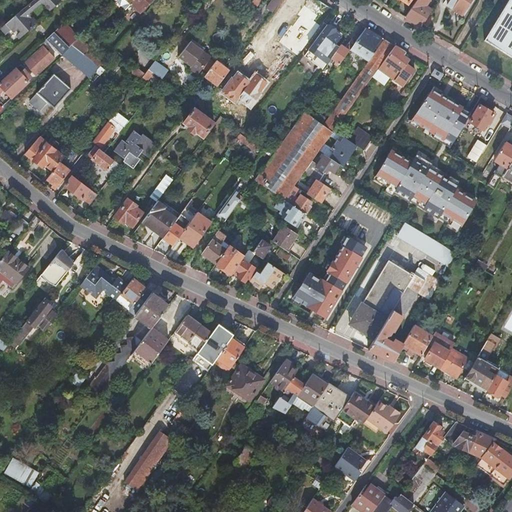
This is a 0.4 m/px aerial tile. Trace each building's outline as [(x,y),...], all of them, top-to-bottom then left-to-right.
[(34,0),(29,5),(0,29),(5,35),(14,28),(15,29),(15,33),(20,39),(36,25),(29,17),(29,14),(41,4),(44,5),(49,12),(62,0),(34,0)] [(125,0),(140,14),(144,10),(153,0),(125,0)] [(271,0),(267,7),(273,12),(281,0),(271,0)] [(416,0),(405,17),(421,27),(431,11),(424,6),(427,0),(416,0)] [(450,0),(447,6),(452,9),(461,14),(470,1),(470,0),(450,0)] [(511,0),(508,0),(483,41),(511,58),(511,0)] [(326,64),(330,58),(339,46),(335,44),(340,37),(334,33),(335,32),(327,25),(308,50),(326,64)] [(350,50),(369,61),(374,54),(372,53),(382,39),(365,28),(350,50)] [(61,56),(68,49),(53,33),(45,41),(61,56)] [(192,40),(190,42),(203,52),(205,50),(192,40)] [(304,112),(255,181),(284,200),(289,192),(294,187),(294,186),(305,171),(319,151),(333,131),(371,78),(377,70),(394,46),(384,40),(374,54),(369,61),(323,126),(304,112)] [(203,52),(190,42),(178,57),(191,67),(189,69),(197,75),(210,57),(203,52)] [(54,59),(47,53),(50,50),(43,43),(38,47),(41,50),(25,65),(35,77),(54,59)] [(72,46),(83,56),(86,52),(75,43),(72,46)] [(334,64),(337,67),(348,52),(350,50),(345,47),(344,48),(340,45),(339,46),(330,58),(336,62),(334,64)] [(62,56),(89,79),(99,68),(83,56),(72,46),(71,46),(70,48),(62,56)] [(377,70),(389,78),(395,82),(406,65),(409,61),(403,57),(406,53),(394,46),(377,70)] [(304,56),(322,70),(326,64),(308,50),(304,56)] [(99,68),(102,64),(86,52),(83,56),(99,68)] [(160,78),(161,79),(167,72),(154,62),(147,70),(152,73),(160,78)] [(204,77),(217,87),(229,71),(216,62),(204,77)] [(406,65),(395,82),(402,87),(406,82),(414,71),(406,65)] [(0,83),(0,92),(3,90),(11,99),(28,83),(27,82),(29,80),(26,76),(23,78),(16,69),(0,83)] [(144,74),(141,78),(146,81),(152,73),(147,70),(144,74)] [(377,70),(371,78),(383,86),(389,78),(377,70)] [(442,75),(434,70),(430,76),(438,81),(442,75)] [(53,108),(69,88),(52,74),(36,93),(53,108)] [(435,88),(432,86),(411,122),(443,141),(451,145),(472,110),(435,88)] [(484,126),(485,128),(493,114),(478,105),(468,122),(481,130),(484,126)] [(202,138),(214,123),(194,108),(182,123),(187,127),(186,129),(194,135),(195,133),(202,138)] [(117,110),(112,116),(121,123),(125,126),(129,120),(117,110)] [(511,117),(506,114),(501,123),(508,128),(511,120),(511,117)] [(112,116),(94,139),(103,146),(116,129),(118,131),(120,132),(124,127),(125,126),(121,123),(112,116)] [(357,127),(348,141),(355,146),(363,152),(371,140),(360,132),(361,131),(357,127)] [(145,155),(154,143),(142,134),(140,136),(133,130),(126,141),(129,143),(128,144),(122,140),(114,152),(125,159),(123,162),(133,169),(140,159),(138,158),(142,152),(145,155)] [(333,131),(319,151),(330,158),(339,165),(342,166),(355,146),(348,141),(343,138),(333,131)] [(372,138),(361,131),(360,132),(371,140),(372,138)] [(246,145),(249,141),(240,135),(237,139),(246,145)] [(52,172),(59,163),(62,159),(63,157),(46,143),(39,138),(25,154),(32,160),(41,168),(43,165),(52,172)] [(478,163),(485,143),(475,140),(468,159),(478,163)] [(249,141),(246,145),(254,151),(255,150),(257,147),(249,141)] [(494,190),(503,175),(511,159),(511,146),(505,142),(494,160),(499,164),(487,185),(494,190)] [(430,165),(393,143),(372,179),(388,188),(416,205),(447,223),(459,230),(480,194),(430,165)] [(62,159),(73,168),(82,155),(71,147),(63,157),(62,159)] [(95,147),(90,153),(94,156),(91,160),(106,171),(112,176),(116,170),(120,165),(104,153),(95,147)] [(319,151),(305,171),(316,180),(320,182),(326,174),(325,173),(327,170),(332,173),(339,165),(330,158),(319,151)] [(511,159),(503,175),(511,180),(511,159)] [(50,187),(55,191),(70,171),(59,163),(52,172),(46,180),(52,185),(50,187)] [(164,174),(150,197),(158,202),(172,178),(164,174)] [(82,199),(90,204),(97,195),(72,176),(64,186),(82,200),(82,199)] [(307,194),(319,203),(329,188),(320,182),(316,180),(307,194)] [(294,187),(289,192),(294,196),(298,189),(294,187)] [(227,219),(240,200),(235,196),(236,194),(234,192),(219,213),(227,219)] [(300,194),(292,206),(306,215),(311,207),(309,205),(311,202),(300,194)] [(137,206),(128,199),(114,217),(124,225),(126,222),(132,227),(143,213),(136,207),(137,206)] [(292,206),(284,200),(281,204),(288,209),(282,217),(297,228),(301,222),(312,230),(317,222),(306,215),(292,206)] [(165,207),(157,201),(142,222),(163,237),(173,223),(176,219),(163,210),(165,207)] [(269,221),(271,218),(263,212),(261,216),(269,221)] [(178,237),(193,248),(198,241),(205,231),(211,223),(197,213),(183,231),(178,237)] [(41,222),(34,216),(31,221),(27,226),(33,231),(41,222)] [(257,220),(266,226),(269,221),(261,216),(257,220)] [(27,226),(31,221),(25,217),(16,228),(22,232),(27,226)] [(172,245),(178,237),(183,231),(173,223),(163,237),(162,238),(172,245)] [(448,267),(455,255),(404,224),(398,234),(397,236),(448,267)] [(272,242),(285,251),(297,234),(284,225),(272,242)] [(224,237),(217,231),(201,254),(216,264),(225,251),(229,246),(221,241),(224,237)] [(362,240),(348,232),(323,279),(309,270),(291,300),(307,309),(323,317),(326,319),(368,244),(362,240)] [(253,253),(262,259),(270,246),(262,240),(253,253)] [(216,264),(231,275),(232,274),(235,270),(244,257),(229,246),(225,251),(216,264)] [(63,253),(60,250),(41,275),(42,276),(51,280),(49,282),(55,286),(73,264),(70,262),(69,261),(69,260),(68,259),(65,255),(63,253)] [(248,279),(250,280),(256,272),(260,275),(268,263),(262,259),(253,253),(249,250),(244,257),(235,270),(239,273),(237,277),(245,283),(248,279)] [(287,261),(290,256),(280,250),(277,255),(287,261)] [(7,251),(0,260),(0,284),(3,281),(6,277),(15,284),(28,269),(7,251)] [(348,324),(374,340),(406,287),(416,293),(423,282),(419,279),(412,275),(387,260),(362,304),(361,303),(348,324)] [(271,289),(282,273),(268,263),(260,275),(256,272),(250,280),(249,282),(260,289),(263,284),(271,289)] [(100,271),(95,266),(79,286),(94,297),(96,297),(100,292),(104,295),(105,293),(115,301),(120,294),(127,286),(117,278),(114,282),(107,277),(101,278),(100,271)] [(417,293),(428,300),(440,281),(427,274),(423,282),(416,293),(417,293)] [(12,288),(15,284),(6,277),(3,281),(12,288)] [(141,286),(132,279),(127,286),(120,294),(134,305),(129,311),(134,315),(150,294),(141,286)] [(368,350),(392,361),(400,347),(404,342),(402,340),(400,343),(394,339),(391,343),(384,338),(385,336),(388,334),(391,330),(392,331),(401,316),(402,316),(417,293),(416,293),(406,287),(374,340),(369,349),(368,350)] [(120,294),(115,301),(129,311),(134,305),(120,294)] [(134,315),(151,329),(152,328),(168,307),(150,294),(134,315)] [(44,331),(56,315),(50,309),(50,308),(49,307),(50,305),(45,301),(43,303),(42,302),(21,329),(10,343),(12,345),(12,346),(16,349),(16,348),(33,327),(35,328),(37,325),(44,331)] [(189,343),(200,351),(211,335),(187,316),(174,333),(181,338),(181,339),(188,344),(189,343)] [(436,329),(437,327),(419,316),(417,319),(436,329)] [(428,343),(434,333),(436,329),(417,319),(404,342),(400,347),(407,351),(405,354),(411,357),(414,351),(421,355),(428,343)] [(200,351),(192,361),(207,372),(232,336),(233,335),(218,325),(211,335),(200,351)] [(152,328),(151,329),(141,343),(134,352),(142,358),(160,334),(152,328)] [(423,359),(439,369),(449,352),(451,349),(453,345),(437,336),(434,334),(434,333),(428,343),(432,346),(423,359)] [(168,341),(160,334),(142,358),(151,364),(167,342),(168,341)] [(465,378),(486,391),(495,375),(498,370),(499,368),(491,363),(489,365),(485,362),(493,349),(495,350),(501,340),(490,334),(489,335),(465,378)] [(246,346),(232,336),(217,358),(231,368),(246,346)] [(114,362),(108,363),(110,383),(128,361),(134,352),(141,343),(134,337),(126,339),(127,345),(120,347),(121,353),(113,355),(114,362)] [(449,352),(439,369),(456,379),(467,360),(451,349),(449,352)] [(291,365),(285,361),(270,382),(283,391),(292,378),(296,372),(290,367),(291,365)] [(110,383),(108,363),(107,364),(95,379),(94,379),(86,389),(99,399),(110,383)] [(250,402),(264,381),(241,366),(227,388),(250,402)] [(506,382),(509,376),(498,370),(495,375),(506,382)] [(75,371),(69,380),(79,387),(80,385),(85,378),(75,371)] [(297,397),(312,407),(328,384),(312,373),(305,384),(297,397)] [(500,395),(505,398),(511,386),(511,377),(509,376),(506,382),(495,375),(486,391),(498,398),(500,395)] [(292,378),(283,391),(282,393),(290,399),(288,401),(292,403),(297,397),(305,384),(302,382),(301,384),(292,378)] [(332,424),(336,418),(341,411),(349,398),(328,384),(312,407),(311,409),(324,417),(323,418),(332,424)] [(355,420),(363,425),(366,420),(375,407),(353,393),(349,398),(341,411),(336,418),(350,428),(355,420)] [(267,400),(261,396),(257,401),(263,405),(267,400)] [(366,420),(363,425),(376,434),(379,429),(386,434),(399,416),(398,415),(399,413),(392,408),(390,410),(388,408),(379,401),(375,407),(366,420)] [(443,439),(444,438),(441,436),(443,433),(439,430),(441,428),(433,423),(423,437),(424,438),(421,442),(426,446),(423,450),(431,455),(443,439)] [(467,428),(456,423),(444,438),(443,439),(453,447),(454,446),(481,459),(492,443),(494,440),(476,432),(473,438),(464,433),(467,428)] [(137,492),(171,440),(159,431),(124,483),(137,492)] [(234,465),(242,470),(254,452),(252,451),(257,444),(251,440),(234,465)] [(492,443),(481,459),(475,466),(489,476),(506,454),(492,443)] [(365,462),(347,448),(334,467),(354,482),(361,472),(359,471),(365,462)] [(511,475),(511,457),(506,454),(489,476),(503,487),(511,475)] [(11,457),(3,476),(48,496),(51,491),(33,483),(39,470),(11,457)] [(427,458),(423,463),(434,473),(439,467),(427,458)] [(423,466),(402,492),(400,494),(404,497),(413,504),(435,475),(423,466)] [(360,494),(352,505),(361,511),(372,511),(385,495),(370,485),(366,491),(362,496),(360,494)] [(109,498),(114,503),(121,497),(117,491),(109,498)] [(386,494),(385,495),(372,511),(374,510),(376,511),(386,511),(391,507),(397,511),(407,511),(411,507),(411,508),(413,504),(404,497),(400,494),(399,496),(397,495),(396,495),(393,499),(386,494)] [(445,494),(430,511),(457,511),(462,507),(445,494)] [(470,502),(481,511),(487,504),(476,495),(470,502)] [(329,511),(312,499),(303,511),(329,511)]
